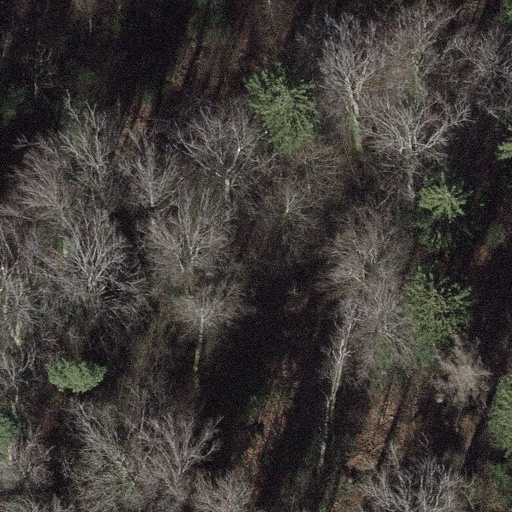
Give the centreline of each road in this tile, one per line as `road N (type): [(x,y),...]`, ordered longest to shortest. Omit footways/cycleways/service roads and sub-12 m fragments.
road 1 (track): [(0,214),(511,24)]
road 2 (track): [(392,511),(511,423)]
